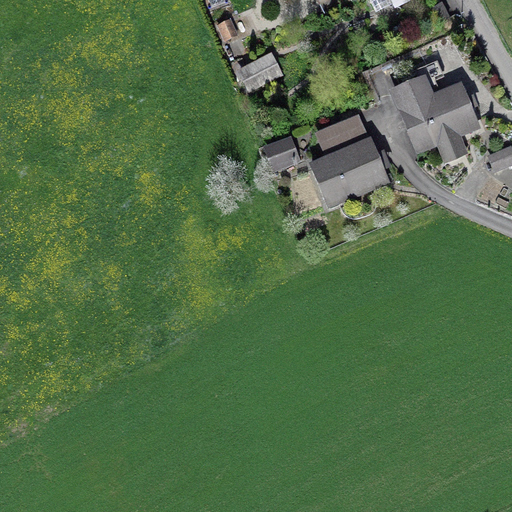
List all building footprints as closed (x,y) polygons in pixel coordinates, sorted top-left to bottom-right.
[(429,11),(437,24),(447,19),(440,5),(429,11)] [(228,24),(218,28),(224,42),(234,37),(228,24)] [(279,76),(269,57),(235,75),(246,95),(279,76)] [(416,154),(475,129),(459,91),(428,104),(421,85),(392,97),(400,116),(416,154)] [(326,209),(385,184),(369,145),(367,146),(356,121),(323,135),(319,145),(327,163),(310,170),(326,209)] [(287,143),(265,152),(273,172),(295,163),(287,143)] [(511,164),(511,161),(508,152),(489,160),(494,172),(511,164)]
